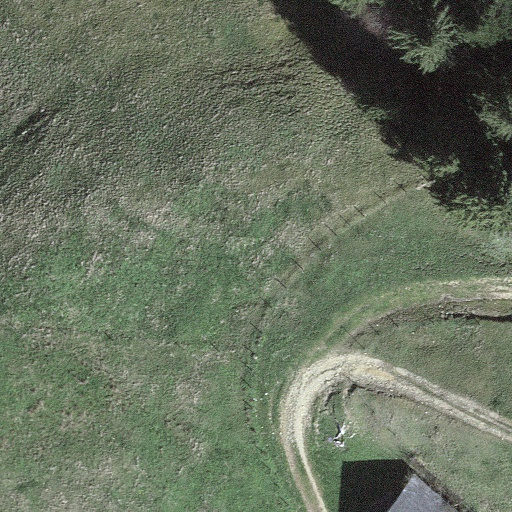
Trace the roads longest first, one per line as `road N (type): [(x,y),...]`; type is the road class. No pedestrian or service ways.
road 1 (track): [(322,511),(293,421),(311,383),(329,371),(371,367),(511,430)]
road 2 (track): [(329,371),(332,348),(370,307),(455,292),(511,295)]
